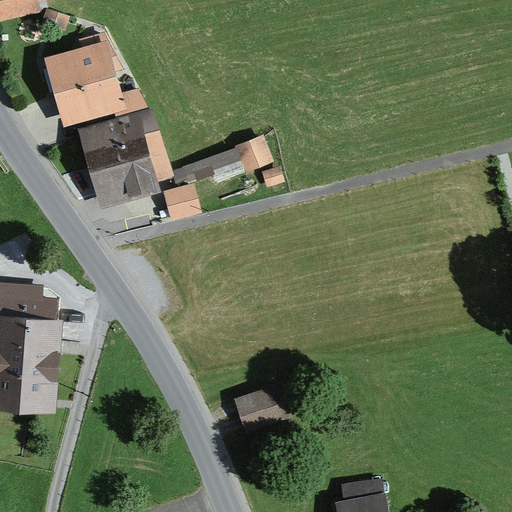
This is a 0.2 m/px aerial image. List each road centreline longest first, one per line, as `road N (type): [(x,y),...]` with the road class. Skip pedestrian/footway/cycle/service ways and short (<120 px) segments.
road 1 (unclassified): [(116,283),(160,344),(228,511)]
road 2 (unclassified): [(54,511),(101,312),(116,283)]
road 3 (unclassified): [(0,124),(116,283)]
